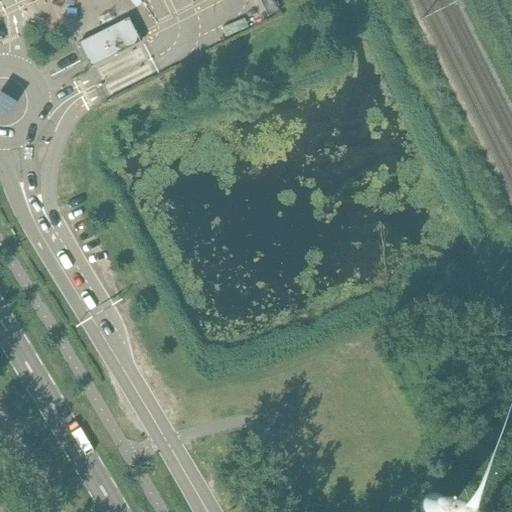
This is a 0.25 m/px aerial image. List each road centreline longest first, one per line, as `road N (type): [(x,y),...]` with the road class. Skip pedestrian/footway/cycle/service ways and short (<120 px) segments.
road 1 (unclassified): [(206,511),(24,196)]
road 2 (secondary): [(114,511),(0,321)]
